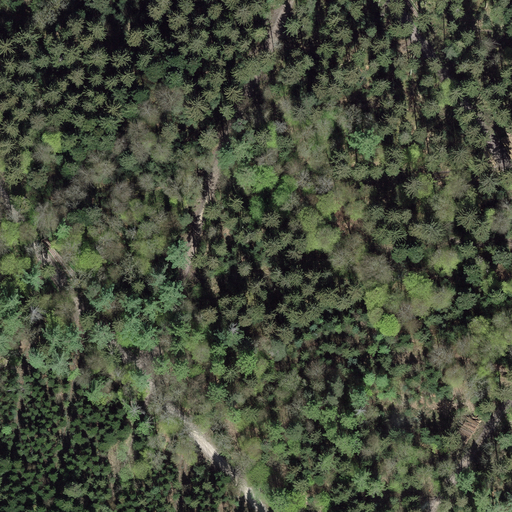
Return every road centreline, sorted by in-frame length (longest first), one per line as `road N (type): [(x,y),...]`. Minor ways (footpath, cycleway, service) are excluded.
road 1 (track): [(262,511),(123,358),(0,189)]
road 2 (track): [(142,380),(225,136),(289,0)]
road 3 (track): [(511,176),(389,0)]
road 4 (track): [(428,511),(511,396)]
